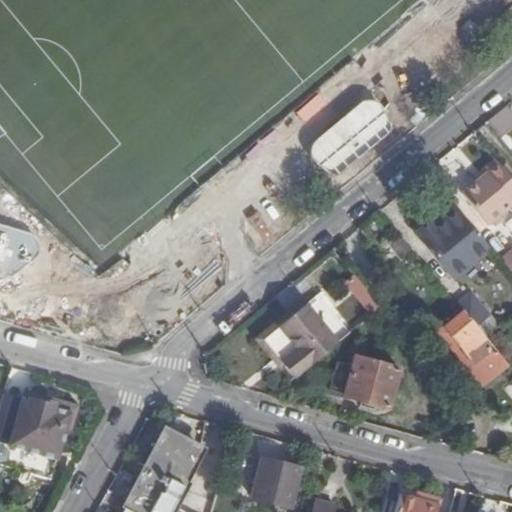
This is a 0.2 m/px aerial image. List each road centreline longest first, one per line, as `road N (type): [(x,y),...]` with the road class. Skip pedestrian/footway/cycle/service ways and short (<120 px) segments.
road 1 (residential): [(511,73),(184,343),(154,387)]
road 2 (tertiary): [(511,483),(154,387)]
road 3 (tertiary): [(154,387),(0,345)]
road 4 (residential): [(154,387),(78,511)]
